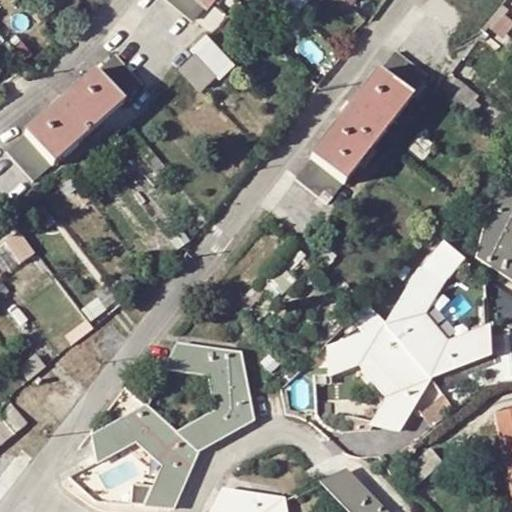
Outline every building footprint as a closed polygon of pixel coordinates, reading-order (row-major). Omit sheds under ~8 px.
[(169,0),(191,18),(206,0),(209,0),(210,1),(210,0),(169,0)] [(511,20),(499,9),(485,24),(502,39),(511,28),(511,20)] [(213,37),(197,53),(219,74),(235,58),(213,37)] [(409,97),(426,76),(394,51),(378,73),(376,71),(308,156),(310,159),(295,178),(326,202),(341,182),(344,184),(411,98),(409,97)] [(182,69),(203,90),(219,74),(197,53),(182,69)] [(24,134),(4,152),(30,182),(50,166),(51,167),(123,105),(121,103),(141,87),(115,56),(97,72),(93,71),(69,93),(44,115),(23,133),(24,134)] [(471,65),(460,79),(468,85),(479,71),(471,65)] [(480,96),(468,85),(460,79),(458,78),(444,96),(466,112),(480,96)] [(436,145),(421,134),(408,149),(424,160),(436,145)] [(146,145),(137,155),(160,178),(169,169),(146,145)] [(86,159),(70,173),(77,181),(94,168),(86,159)] [(80,185),(77,181),(70,173),(56,184),(66,196),(80,185)] [(511,196),(504,195),(503,192),(491,194),(477,259),(479,260),(482,255),(487,258),(486,264),(488,266),(506,268),(502,275),(511,281),(511,250),(510,250),(511,241),(511,196)] [(23,233),(0,243),(0,267),(2,271),(34,256),(23,233)] [(333,239),(317,257),(328,266),(344,248),(333,239)] [(368,250),(357,240),(341,258),(352,267),(368,250)] [(306,257),(295,246),(262,280),(281,298),(298,280),(290,274),(306,257)] [(426,380),(428,378),(431,376),(427,372),(434,367),(439,373),(442,372),(442,369),(453,360),(456,366),(487,354),(485,327),(471,333),(472,340),(453,348),(448,342),(441,344),(418,319),(435,290),(440,276),(417,269),(396,307),(400,310),(394,317),(390,316),(384,326),(372,331),(373,334),(365,340),(363,335),(323,351),(325,374),(338,373),(371,359),(395,385),(391,392),(395,397),(385,415),(377,415),(371,426),(397,432),(413,403),(408,398),(419,388),(421,389),(423,387),(417,380),(422,376),(426,380)] [(257,285),(237,306),(247,314),(267,294),(257,285)] [(453,348),(472,340),(471,333),(448,342),(453,348)] [(254,419),(242,353),(239,353),(240,359),(233,360),(231,352),(228,351),(228,353),(212,356),(213,349),(180,343),(167,369),(180,371),(186,364),(205,367),(206,373),(214,374),(222,408),(190,426),(181,436),(198,452),(233,431),(232,426),(241,423),(243,426),(254,419)] [(233,360),(240,359),(239,353),(231,352),(233,360)] [(31,383),(48,368),(38,356),(21,370),(31,383)] [(205,367),(186,364),(180,371),(206,373),(205,367)] [(434,367),(427,372),(431,376),(439,373),(434,367)] [(422,376),(417,380),(423,387),(426,380),(422,376)] [(385,415),(395,397),(391,392),(377,415),(385,415)] [(442,397),(423,412),(433,424),(452,409),(442,397)] [(0,444),(25,424),(9,404),(0,411),(0,444)] [(151,404),(147,406),(151,410),(146,415),(140,410),(137,412),(137,414),(127,424),(124,418),(94,434),(98,460),(111,453),(109,446),(129,437),(133,442),(140,439),(165,462),(150,494),(146,506),(170,511),(188,473),(183,470),(190,462),(192,464),(198,452),(181,436),(151,404)] [(146,415),(151,410),(147,406),(140,410),(146,415)] [(511,409),(494,413),(511,498),(511,409)] [(129,437),(109,446),(111,453),(133,442),(129,437)] [(443,464),(431,450),(401,475),(413,489),(443,464)] [(352,501),(347,506),(353,511),(388,511),(389,511),(386,509),(384,511),(382,511),(378,509),(381,503),(378,501),(376,502),(363,496),(367,490),(343,467),(320,480),(330,490),(337,486),(352,501)] [(352,501),(337,486),(330,490),(347,506),(352,501)] [(282,504),(275,506),(272,497),(254,501),(255,495),(223,488),(210,511),(226,511),(228,509),(248,511),(247,511),(286,511),(285,499),(281,499),(282,504)] [(281,499),(272,497),(275,506),(282,504),(281,499)] [(378,509),(382,511),(384,511),(386,509),(381,503),(378,509)]
